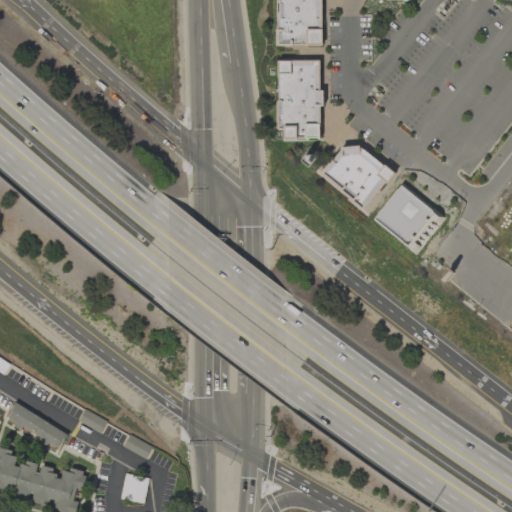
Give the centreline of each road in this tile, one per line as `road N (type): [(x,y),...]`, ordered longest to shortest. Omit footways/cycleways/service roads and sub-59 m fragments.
road 1 (motorway): [(434,352),(249,204)]
road 2 (motorway): [(511,477),(321,344)]
road 3 (motorway): [(303,388),(486,511)]
road 4 (motorway): [(181,151),(25,0)]
road 5 (motorway): [(161,222),(0,88)]
road 6 (motorway): [(321,344),(161,222)]
road 7 (motorway): [(0,153),(151,276)]
road 8 (primary): [(250,396),(249,204)]
road 9 (motorway): [(151,276),(303,388)]
road 10 (motorway): [(56,318),(203,428)]
road 11 (primary): [(196,0),(202,172)]
road 12 (primary): [(202,172),(203,338)]
road 13 (primary): [(249,204),(236,62)]
